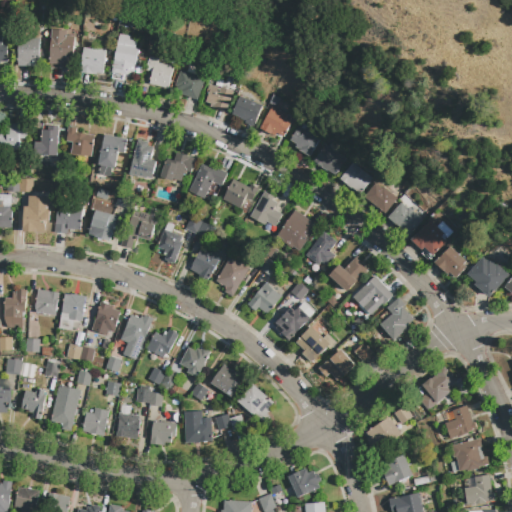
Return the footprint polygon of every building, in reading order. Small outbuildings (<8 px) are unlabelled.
[(51,30),(65,30),(65,36),(74,36),(73,68),(50,67),(51,30)] [(111,79),(119,35),(130,37),(129,40),(136,41),(135,48),(138,49),(134,73),(131,72),(130,79),(126,78),(125,81),(111,79)] [(39,37),(39,49),(40,60),(40,66),(18,67),(17,38),(39,37)] [(106,50),(103,74),(96,73),(96,75),(82,74),(83,60),(82,60),(83,48),(106,50)] [(39,49),(46,49),(47,60),(40,60),(39,49)] [(173,67),(168,88),(149,83),(152,73),(145,71),(149,57),(158,59),(157,63),(173,67)] [(197,100),(173,92),(180,70),(204,78),(197,100)] [(233,91),(226,112),(211,107),(212,104),(205,102),(207,94),(205,93),(208,85),(220,88),(220,87),(233,91)] [(239,96),(262,105),(253,126),(244,123),(245,120),(231,115),(239,96)] [(271,107),(287,115),(285,119),(291,122),(283,137),(277,133),(275,136),(260,128),(271,107)] [(19,151),(0,151),(0,124),(26,124),(26,138),(19,138),(19,151)] [(58,126),(57,156),(34,155),(34,142),(41,142),(42,130),(48,130),(48,126),(58,126)] [(294,147),(296,144),(289,140),(298,127),(304,130),(307,126),(322,136),(309,156),(294,147)] [(93,135),(91,156),(71,154),(73,142),(67,141),(68,127),(76,128),(75,133),(93,135)] [(105,134),(127,139),(124,153),(118,152),(115,168),(112,167),(110,176),(99,174),(101,165),(99,165),(105,134)] [(138,139),(149,142),(148,145),(153,147),(150,160),(155,161),(151,179),(130,174),(138,139)] [(325,145),(345,158),(334,175),(313,162),(325,145)] [(166,158),(173,161),(176,153),(195,158),(191,172),(186,171),(182,182),(172,179),(172,180),(161,177),(166,158)] [(351,163),(371,178),(359,194),(352,188),(351,189),(339,179),(351,163)] [(202,164),(216,171),(217,168),(227,173),(221,186),(212,181),(204,197),(190,191),(202,164)] [(20,192),(7,192),(8,179),(20,179),(20,192)] [(20,179),(32,179),(32,193),(20,192),(20,179)] [(233,179),(248,187),(250,184),(258,188),(252,200),(246,197),(240,208),(223,199),(233,179)] [(364,197),(375,183),(381,188),(383,187),(395,196),(394,198),(396,199),(385,213),(364,197)] [(249,217),(264,191),(274,197),(272,200),(277,203),(273,209),(282,215),(275,226),(266,221),(264,225),(249,217)] [(10,229),(0,228),(0,194),(12,195),(10,229)] [(115,204),(118,195),(130,199),(127,207),(115,204)] [(45,233),(23,232),(25,196),(50,197),(49,222),(46,222),(45,233)] [(54,232),(57,211),(61,212),(62,202),(82,205),(79,230),(68,228),(67,234),(54,232)] [(388,217),(402,202),(422,220),(409,235),(388,217)] [(121,245),(129,216),(137,218),(139,211),(147,214),(149,206),(159,210),(150,241),(138,237),(138,240),(134,238),(131,248),(121,245)] [(89,234),(96,210),(117,216),(110,240),(89,234)] [(294,210),(316,224),(299,251),(292,247),(292,248),(282,241),(283,240),(277,236),(294,210)] [(197,234),(185,228),(191,216),(203,221),(197,234)] [(411,239),(430,220),(436,226),(444,234),(443,234),(447,238),(448,240),(433,256),(424,247),(422,250),(411,239)] [(203,221),(213,226),(207,239),(197,234),(203,221)] [(444,234),(436,226),(442,221),(453,232),(447,238),(443,234),(444,234)] [(164,230),(167,223),(174,225),(171,232),(164,230)] [(164,230),(171,232),(181,236),(180,241),(181,242),(174,263),(172,262),(171,263),(170,263),(169,263),(168,262),(167,261),(167,260),(165,259),(167,254),(163,252),(164,249),(158,247),(164,230)] [(324,232),(336,242),(329,251),(335,256),(327,267),(320,262),(318,265),(306,255),(324,232)] [(275,250),(269,258),(263,253),(269,245),(275,250)] [(435,262),(450,246),(469,265),(456,279),(450,272),(447,274),(435,262)] [(190,269),(201,249),(209,254),(212,250),(219,254),(217,258),(219,259),(207,282),(199,278),(200,275),(190,269)] [(229,257),(248,268),(232,296),(224,292),(227,287),(216,281),(229,257)] [(369,269),(348,292),(330,275),(339,265),(344,270),(356,257),(369,269)] [(509,275),(491,293),(492,295),(489,298),(475,284),(476,282),(468,273),(483,257),(487,261),(489,258),(495,264),(496,262),(509,275)] [(260,270),(267,259),(278,266),(271,277),(260,270)] [(302,280),(306,276),(311,280),(307,284),(302,280)] [(353,297),(375,276),(393,295),(383,306),(381,304),(370,315),(353,297)] [(511,276),(503,288),(511,295),(511,276)] [(247,304),(266,282),(273,288),(272,288),(282,296),(266,315),(258,308),(255,311),(247,304)] [(290,292),(298,282),(308,290),(300,300),(290,292)] [(16,290),(27,290),(25,312),(23,312),(22,329),(6,328),(6,325),(4,325),(5,298),(13,298),(13,292),(16,292),(16,290)] [(38,290),(59,293),(55,315),(36,312),(36,308),(35,308),(38,290)] [(77,295),(85,296),(81,321),(68,319),(69,314),(62,312),(65,294),(70,295),(70,294),(74,294),(75,294),(76,294),(77,294),(77,295)] [(379,324),(392,314),(386,308),(398,298),(404,305),(402,307),(413,320),(406,326),(409,329),(393,341),(379,324)] [(101,302),(113,306),(112,309),(120,311),(113,332),(109,331),(107,335),(92,330),(101,302)] [(275,323),(290,307),(294,311),(298,307),(304,302),(314,312),(309,318),(289,340),(276,328),(278,326),(275,323)] [(153,318),(135,360),(123,355),(127,344),(120,341),(131,314),(140,318),(141,315),(144,316),(145,315),(153,318)] [(296,343),(311,326),(314,329),(320,322),(330,331),(324,337),(330,344),(315,360),(314,360),(311,363),(301,354),(304,351),(296,343)] [(155,333),(162,336),(164,331),(167,333),(169,330),(178,334),(167,354),(166,353),(163,358),(147,349),(155,333)] [(0,337),(12,337),(12,350),(0,351),(0,337)] [(26,338),(40,339),(39,353),(25,352),(26,338)] [(354,352),(364,343),(375,356),(365,365),(354,352)] [(70,344),(82,347),(79,360),(79,361),(66,358),(70,344)] [(82,346),(94,349),(91,363),(79,360),(82,347),(82,346)] [(188,348),(195,351),(197,348),(200,350),(202,348),(210,352),(198,374),(196,373),(194,377),(187,373),(189,369),(180,364),(188,348)] [(319,368),(341,349),(355,366),(336,382),(330,374),(326,377),(319,368)] [(106,369),(110,356),(121,359),(117,372),(106,369)] [(7,359),(22,361),(19,375),(5,373),(7,359)] [(48,361),(59,364),(56,377),(44,374),(48,361)] [(211,383),(224,365),(244,379),(231,397),(211,383)] [(449,373),(450,373),(451,373),(452,374),(452,375),(452,376),(456,381),(448,388),(451,391),(429,410),(419,399),(427,393),(421,386),(430,378),(431,379),(444,367),(449,373)] [(154,368),(166,374),(160,384),(159,386),(147,379),(154,368)] [(79,371),(91,374),(88,387),(76,384),(79,371)] [(167,372),(178,378),(171,390),(160,384),(166,374),(167,372)] [(6,413),(0,413),(0,378),(7,378),(11,389),(11,408),(6,408),(6,413)] [(108,382),(121,385),(118,397),(105,395),(108,382)] [(198,383),(207,389),(200,401),(190,395),(198,383)] [(238,401),(252,384),(273,402),(266,410),(268,412),(266,414),(268,415),(262,423),(238,401)] [(59,385),(80,390),(71,432),(61,429),(62,424),(50,421),(59,385)] [(137,389),(139,389),(140,386),(149,387),(149,390),(150,390),(150,392),(149,404),(136,402),(137,389)] [(25,390),(35,393),(36,389),(46,391),(40,419),(32,417),(33,413),(29,412),(29,411),(21,409),(25,390)] [(149,404),(150,392),(162,394),(161,406),(149,405),(149,404)] [(394,413),(404,406),(412,417),(402,425),(394,413)] [(450,438),(445,424),(455,420),(452,411),(466,406),(472,423),(474,422),(476,429),(473,431),(458,437),(457,436),(450,438)] [(86,413),(93,414),(94,408),(109,411),(104,436),(82,432),(86,413)] [(184,412),(201,411),(202,418),(210,418),(212,442),(186,443),(184,412)] [(119,414),(139,416),(138,421),(140,421),(138,435),(137,435),(137,439),(117,437),(119,414)] [(215,418),(227,414),(230,427),(219,431),(215,418)] [(229,419),(241,415),(245,428),(233,431),(229,419)] [(386,416),(388,418),(389,417),(400,434),(375,451),(367,439),(369,437),(366,433),(381,423),(380,420),(386,416)] [(153,422),(175,424),(174,437),(170,437),(169,443),(165,443),(165,445),(150,444),(153,422)] [(451,446),(480,439),(484,457),(487,456),(489,465),(480,467),(480,468),(467,471),(467,470),(460,471),(459,471),(452,473),(450,463),(457,461),(456,458),(454,458),(451,446)] [(412,476),(390,486),(387,480),(384,482),(377,467),(402,455),(412,476)] [(298,498),(288,477),(306,469),(308,474),(313,472),(314,475),(318,473),(322,481),(318,483),(320,488),(309,494),(308,493),(298,498)] [(464,479),(474,478),(474,477),(489,475),(492,493),(493,493),(494,501),(467,506),(464,488),(465,488),(464,479)] [(413,479),(428,477),(429,483),(414,486),(413,479)] [(12,482),(7,511),(0,511),(0,483),(3,484),(3,481),(12,482)] [(282,491),(274,495),(271,489),(279,485),(282,491)] [(19,487),(39,491),(34,511),(20,511),(21,508),(15,507),(19,487)] [(44,511),(48,493),(69,497),(66,511),(44,511)] [(390,511),(388,501),(418,493),(422,511),(390,511)] [(262,511),(258,499),(271,494),(276,508),(273,509),(273,511),(262,511)] [(224,500),(251,502),(250,511),(221,511),(221,510),(223,510),(224,500)] [(324,511),(304,511),(304,504),(324,503),(324,511)]
